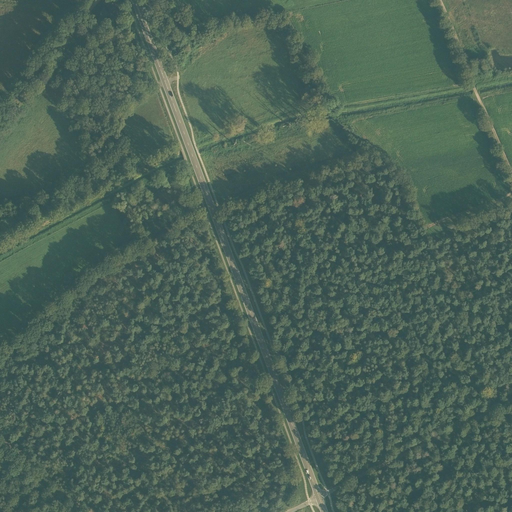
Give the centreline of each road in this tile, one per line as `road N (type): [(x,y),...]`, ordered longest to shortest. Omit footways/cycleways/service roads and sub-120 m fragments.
road 1 (primary): [(318,497),(134,0)]
road 2 (unclassified): [(318,497),(511,399)]
road 3 (track): [(433,0),(511,188)]
road 4 (track): [(0,126),(104,0)]
